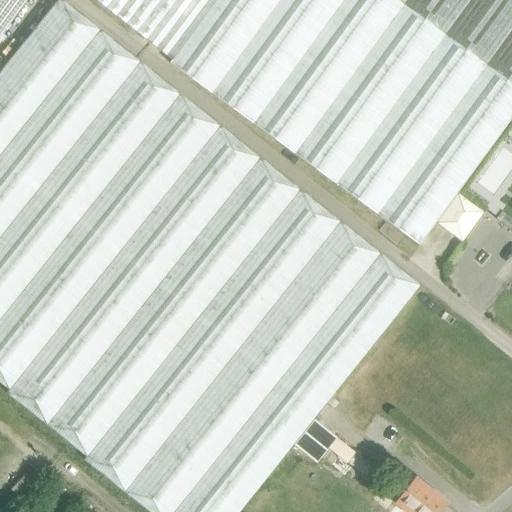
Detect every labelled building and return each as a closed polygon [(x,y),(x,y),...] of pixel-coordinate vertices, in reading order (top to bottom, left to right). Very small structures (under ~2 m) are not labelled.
[(54,0),(53,0),(0,72),(0,378),(158,511),(244,511),(421,289),(54,0)] [(0,0),(0,35),(25,0),(0,0)] [(93,0),(166,57),(209,0),(93,0)] [(511,0),(215,0),(171,61),(421,246),(436,224),(461,242),(484,214),(456,195),(511,117),(511,0)] [(440,511),(446,504),(415,480),(396,504),(401,508),(401,511),(440,511)]
